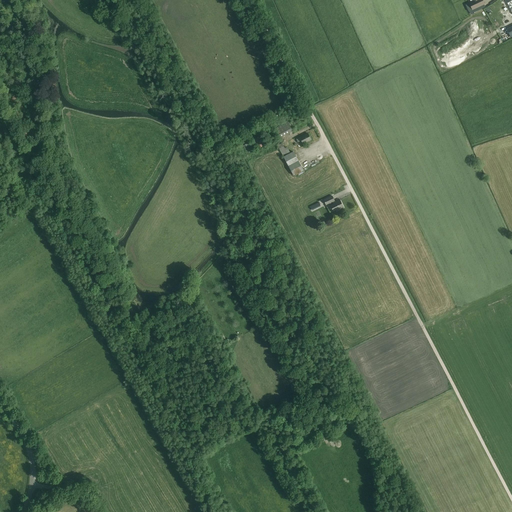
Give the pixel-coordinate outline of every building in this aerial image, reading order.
[(472,0),(473,1),(465,5),(468,11),(484,4),(482,0),(472,0)] [(275,128),(280,137),(293,130),(288,121),(275,128)] [(308,133),(300,137),(297,139),(298,142),(301,140),(303,144),(304,143),(304,144),(306,143),(306,142),(311,139),(308,133)] [(260,136),(254,138),(253,139),(258,148),(264,145),(260,136)] [(248,143),(243,145),(242,145),(246,154),(251,151),(248,143)] [(283,157),(290,153),(287,147),(285,148),(282,143),(277,145),(283,157)] [(294,151),(290,153),(283,157),(293,176),(304,170),(294,151)] [(332,196),(324,200),(326,205),(330,203),(331,205),(331,206),(333,211),(336,209),(337,211),(344,207),(340,199),(333,203),(333,201),(335,201),(332,196)]
